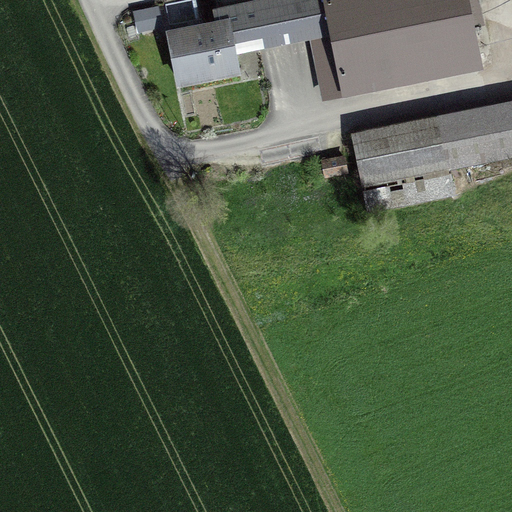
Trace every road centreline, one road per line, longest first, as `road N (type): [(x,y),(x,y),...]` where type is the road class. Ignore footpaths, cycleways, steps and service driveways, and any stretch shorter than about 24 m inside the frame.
road 1 (track): [(169,159),(340,511)]
road 2 (track): [(511,97),(169,159)]
